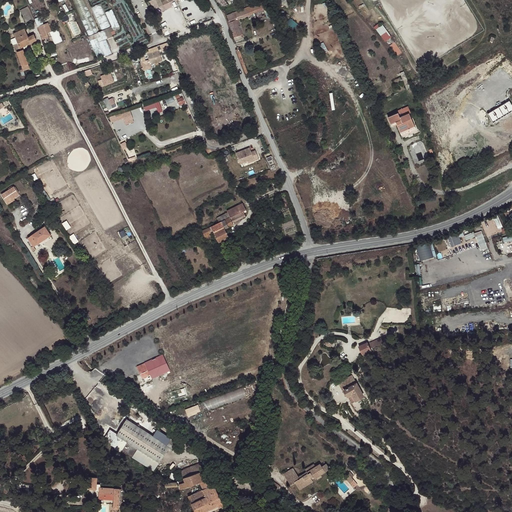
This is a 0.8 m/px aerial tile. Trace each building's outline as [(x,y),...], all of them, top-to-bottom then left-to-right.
[(175,0),(150,0),(153,6),(155,5),(158,13),(175,7),(177,11),(180,10),(175,0)] [(229,23),(233,37),(240,34),(239,29),(236,20),(238,19),(264,9),(268,18),(271,17),(268,7),(265,0),(227,15),(229,20),(229,22),(229,23)] [(97,17),(105,14),(101,3),(93,6),(97,17)] [(21,10),(26,24),(32,21),(29,13),(31,12),(29,7),(21,10)] [(112,9),(105,12),(113,30),(120,27),(112,9)] [(36,23),(38,27),(44,25),(41,17),(35,19),(36,23)] [(294,28),(298,23),(291,17),(289,20),(291,21),(289,24),(294,28)] [(383,24),(376,29),(385,41),(392,36),(383,24)] [(44,25),(38,27),(43,40),(49,38),(46,32),(45,27),(44,25)] [(111,32),(109,28),(89,37),(91,41),(90,41),(98,58),(105,56),(105,57),(112,54),(105,39),(113,36),(112,35),(116,34),(114,30),(111,32)] [(25,29),(13,34),(15,38),(26,33),(25,29)] [(13,45),(16,53),(17,52),(19,51),(18,49),(20,48),(22,47),(26,45),(24,40),(28,38),(28,37),(26,33),(15,38),(17,43),(18,44),(13,45)] [(34,34),(28,37),(28,38),(24,40),(26,45),(36,40),(34,34)] [(397,55),(402,53),(397,44),(393,46),(397,55)] [(17,52),(22,66),(24,66),(25,69),(29,67),(28,64),(23,50),(19,51),(17,52)] [(158,51),(148,54),(151,64),(162,61),(158,51)] [(111,72),(101,76),(106,86),(115,82),(111,72)] [(180,105),(186,103),(183,92),(176,95),(180,105)] [(104,99),(108,109),(117,106),(113,96),(104,99)] [(157,107),(159,113),(164,111),(160,100),(144,106),(146,111),(157,107)] [(493,121),(511,111),(511,103),(511,101),(489,112),(493,121)] [(397,112),(399,116),(408,112),(410,111),(408,107),(397,112)] [(126,125),(135,121),(131,110),(126,112),(124,108),(109,114),(112,123),(123,118),(126,125)] [(387,116),(391,124),(395,122),(396,124),(400,133),(415,127),(408,112),(399,116),(397,112),(387,116)] [(249,146),(234,151),(238,162),(246,159),(252,157),(253,159),(257,158),(254,149),(250,150),(249,146)] [(19,193),(14,185),(13,186),(11,187),(11,186),(8,188),(9,189),(1,194),(6,200),(12,196),(13,197),(19,193)] [(47,207),(44,202),(38,206),(39,208),(41,211),(47,207)] [(234,209),(227,213),(230,218),(236,215),(234,209)] [(211,227),(208,228),(210,233),(213,231),(218,242),(228,237),(224,229),(233,224),(232,223),(246,216),(243,212),(236,215),(230,218),(221,222),(218,223),(211,227)] [(217,221),(218,223),(221,222),(230,218),(227,213),(218,217),(220,220),(217,221)] [(498,214),(493,216),(499,228),(504,226),(498,214)] [(44,225),(27,237),(33,246),(36,243),(34,241),(40,238),(41,240),(50,234),(44,225)] [(483,230),(475,233),(481,250),(489,247),(483,230)] [(74,244),(79,241),(75,233),(70,236),(74,244)] [(448,236),(452,246),(463,243),(459,233),(448,236)] [(231,242),(228,237),(218,242),(220,247),(231,242)] [(437,256),(433,241),(417,246),(421,260),(437,256)] [(382,336),(368,343),(371,348),(376,345),(384,341),(382,336)] [(362,355),(371,351),(367,343),(358,348),(362,355)] [(137,365),(143,378),(151,375),(153,378),(171,370),(164,354),(137,365)] [(352,376),(340,382),(344,390),(356,383),(352,376)] [(351,403),(363,396),(356,383),(344,390),(351,403)] [(245,388),(202,401),(205,409),(247,397),(245,388)] [(188,416),(202,411),(199,404),(186,408),(188,416)] [(170,447),(158,439),(151,435),(127,419),(119,432),(118,433),(160,461),(170,447)] [(118,433),(119,432),(114,429),(112,428),(105,437),(123,449),(155,469),(160,461),(118,433)] [(151,435),(158,439),(161,433),(162,432),(156,428),(151,435)] [(162,432),(161,433),(173,441),(174,440),(162,432)] [(173,441),(161,433),(158,439),(170,447),(173,441)] [(97,447),(95,441),(88,444),(92,456),(96,454),(94,448),(97,447)] [(180,446),(173,441),(170,447),(177,451),(180,446)] [(291,464),(282,471),(290,482),(295,478),(296,480),(299,485),(307,479),(308,481),(313,477),(312,475),(311,473),(313,472),(314,474),(316,473),(317,475),(321,471),(320,470),(328,464),(324,458),(321,460),(318,457),(314,461),(312,459),(304,465),(305,467),(307,469),(302,472),(301,470),(298,473),(291,464)] [(205,479),(201,464),(181,471),(183,477),(184,479),(185,482),(180,483),(182,489),(187,487),(201,482),(204,489),(203,490),(193,495),(192,494),(188,496),(192,504),(195,511),(204,511),(219,505),(220,508),(224,505),(211,478),(208,479),(207,478),(205,479)] [(352,469),(347,465),(343,468),(350,475),(354,471),(352,469)] [(99,498),(119,496),(120,489),(100,488),(100,485),(96,485),(97,478),(89,478),(88,490),(95,490),(95,492),(99,492),(99,498)] [(262,511),(267,510),(263,503),(256,506),(258,511),(262,511)]
